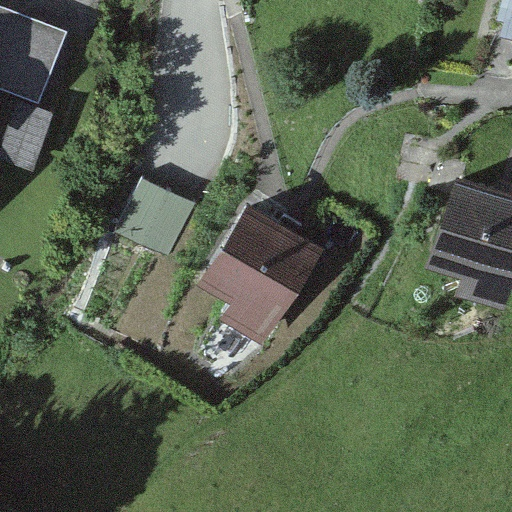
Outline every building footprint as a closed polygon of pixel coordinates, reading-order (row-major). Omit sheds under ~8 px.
[(511,0),(504,0),(500,19),(505,20),(501,37),(511,39),(511,0)] [(0,6),(0,87),(39,103),(68,34),(0,6)] [(62,116),(23,102),(1,159),(40,174),(62,116)] [(196,206),(141,177),(113,232),(167,260),(196,206)] [(511,294),(511,198),(457,181),(429,268),(465,279),(459,297),(507,312),(511,294)] [(323,251),(250,205),(199,286),(230,305),(221,320),(264,346),(323,251)]
